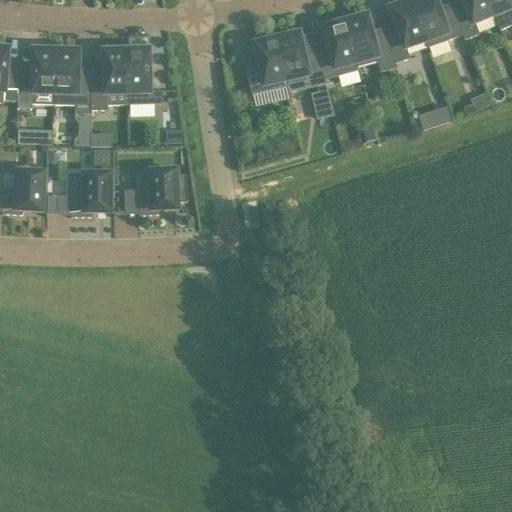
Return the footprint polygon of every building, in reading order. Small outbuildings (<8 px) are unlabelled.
[(433,0),(416,0),(411,2),(428,51),(449,43),(462,38),(457,25),(444,30),(437,10),(433,0)] [(485,0),(461,0),(470,19),(457,25),(462,38),(464,42),(478,36),(473,25),(493,16),(485,0)] [(485,0),(493,16),(511,8),(511,0),(511,2),(510,0),(485,0)] [(389,48),(388,48),(395,72),(396,72),(395,67),(408,63),(404,51),(425,44),(427,51),(428,51),(411,2),(390,10),(401,43),(389,48)] [(344,23),(357,70),(377,65),(380,76),(395,72),(388,48),(375,52),(365,17),(344,23)] [(357,70),(344,23),(322,29),(323,32),(328,50),(315,53),(324,86),(326,86),(325,82),(357,73),(357,70)] [(298,35),(276,40),(286,89),(287,95),(324,86),(315,53),(302,56),(298,38),(298,35)] [(286,89),(276,40),(254,45),(257,61),(243,64),(250,97),(286,89)] [(3,104),(17,104),(19,71),(5,71),(7,51),(0,50),(0,105),(3,105),(3,104)] [(53,107),(55,53),(32,52),(32,72),(19,71),(17,104),(18,104),(18,98),(33,98),(33,94),(54,95),(53,107)] [(148,52),(125,53),(127,107),(162,106),(162,93),(149,94),(148,52)] [(75,116),(90,116),(90,89),(89,89),(89,93),(76,93),(77,53),(55,53),(53,107),(75,108),(75,116)] [(90,89),(90,116),(91,116),(91,113),(106,113),(105,96),(126,95),(126,107),(127,107),(125,53),(103,53),(104,89),(90,89)] [(316,121),(320,120),(332,117),(325,94),(315,96),(314,96),(311,101),(316,121)] [(476,113),(494,108),(491,96),(472,101),(476,113)] [(22,146),(57,146),(57,130),(22,130),(22,146)] [(71,199),(71,217),(71,220),(91,220),(91,214),(109,214),(109,176),(109,153),(93,152),(93,176),(83,176),(83,199),(71,199)] [(138,197),(139,216),(139,218),(159,217),(159,212),(177,211),(177,203),(185,203),(183,176),(175,177),(175,172),(149,174),(150,197),(138,197)] [(3,196),(2,217),(22,218),(22,212),(41,213),(43,175),(17,173),(15,196),(3,196)] [(55,198),(57,198),(71,198),(71,188),(55,188),(55,198)]
